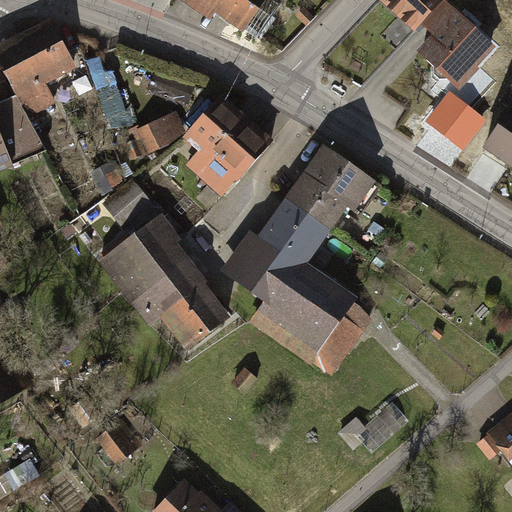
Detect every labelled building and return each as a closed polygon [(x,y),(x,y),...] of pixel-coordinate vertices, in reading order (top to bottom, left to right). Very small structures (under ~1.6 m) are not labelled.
[(187,0),(219,21),(224,12),(260,36),(284,0),(187,0)] [(459,0),(391,0),(389,3),(425,34),(429,29),(438,37),(426,51),(470,90),(507,49),(455,5),(459,0)] [(53,24),(0,51),(0,52),(18,88),(34,118),(59,105),(50,86),(78,72),(53,24)] [(18,88),(0,95),(0,175),(27,164),(23,155),(46,145),(34,118),(18,88)] [(511,92),(506,101),(511,104),(511,129),(499,148),(511,157),(511,92)] [(280,145),(231,98),(194,137),(209,151),(193,168),(228,200),(280,145)] [(177,117),(142,132),(153,157),(188,142),(177,117)] [(388,185),(328,147),(269,237),(257,229),(227,274),(275,305),(260,328),(323,368),(369,297),(316,263),(353,206),(368,216),(388,185)] [(125,232),(157,205),(140,183),(107,210),(125,232)] [(241,322),(167,217),(104,262),(153,331),(168,320),(193,355),(241,322)] [(0,414),(48,387),(0,302),(0,414)] [(511,416),(493,433),(511,453),(511,416)] [(129,429),(105,447),(122,471),(147,453),(129,429)] [(5,476),(13,490),(41,474),(33,460),(5,476)] [(229,511),(223,511),(195,482),(162,511),(246,511),(239,503),(229,511)]
